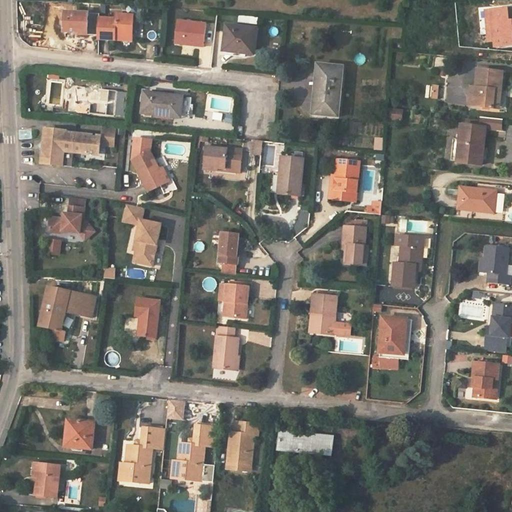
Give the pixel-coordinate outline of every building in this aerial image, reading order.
[(509,9),(486,11),(489,43),(495,42),(496,48),(511,47),(511,22),(509,9)] [(88,34),(99,35),(100,18),(100,16),(89,15),(89,14),(66,12),(65,32),(77,33),(77,35),(88,36),(88,34)] [(99,40),(116,41),(117,37),(133,37),(134,16),(117,15),(117,19),(100,18),(99,35),(99,40)] [(257,18),(240,16),(239,22),(245,23),(245,25),(256,26),(257,18)] [(257,30),(227,26),(224,51),(254,55),(257,30)] [(320,75),(319,87),(342,86),(344,68),(319,65),(318,75),(320,75)] [(478,70),(476,88),(475,106),(499,109),(503,73),(478,70)] [(314,114),(339,117),(342,86),(319,87),(317,105),(315,105),(314,114)] [(117,92),(78,87),(76,103),(91,105),(91,114),(114,117),(114,115),(124,116),(127,94),(117,93),(117,92)] [(143,114),(172,118),(173,115),(190,117),(192,98),(145,92),(143,114)] [(405,120),(405,108),(393,109),(393,120),(405,120)] [(486,128),(461,125),(457,162),(482,165),(486,128)] [(116,127),(102,126),(101,137),(101,146),(114,147),(115,147),(116,127)] [(46,129),(44,141),(55,133),(56,130),(46,129)] [(67,132),(56,130),(55,133),(44,141),(38,146),(43,154),(51,165),(58,161),(63,167),(71,168),(73,153),(79,154),(79,152),(98,154),(99,146),(101,146),(101,137),(67,133),(67,132)] [(135,139),(133,160),(149,193),(167,183),(160,169),(151,151),(152,140),(135,139)] [(262,142),(253,141),(252,155),(261,156),(262,142)] [(205,147),(204,169),(240,172),(242,150),(205,147)] [(42,164),(51,165),(43,154),(42,164)] [(281,157),(280,176),(282,176),(281,195),(300,196),(303,159),(281,157)] [(337,159),(336,175),(334,190),(330,189),(329,199),(356,202),(360,161),(337,159)] [(163,167),(160,169),(167,183),(170,181),(163,167)] [(458,209),(482,212),(482,209),(495,210),(497,192),(461,188),(458,209)] [(72,198),(71,207),(85,209),(86,200),(72,198)] [(370,201),(370,214),(383,214),(383,201),(370,201)] [(145,209),(128,205),(124,223),(139,227),(136,242),(140,243),(139,252),(137,252),(134,263),(153,267),(162,225),(142,221),(145,209)] [(85,209),(71,207),(69,215),(65,214),(64,219),(55,218),(51,221),(50,229),(53,233),(61,233),(63,232),(81,234),(86,240),(95,234),(84,218),(85,209)] [(344,244),(347,244),(350,244),(348,264),(366,266),(367,247),(365,246),(367,222),(358,221),(357,228),(346,227),(344,244)] [(239,234),(223,233),(220,263),(238,266),(238,258),(237,257),(239,234)] [(398,236),(397,246),(402,247),(400,264),(396,263),(394,286),(415,288),(416,272),(417,263),(422,264),(424,239),(398,236)] [(62,255),(63,239),(51,239),(50,254),(62,255)] [(196,242),(197,251),(205,250),(204,241),(196,242)] [(486,245),(484,260),(479,260),(478,273),(488,274),(488,283),(510,285),(511,276),(506,275),(508,248),(486,245)] [(116,269),(105,268),(106,279),(115,280),(116,269)] [(224,317),(246,319),(249,287),(227,285),(224,317)] [(67,313),(80,315),(85,296),(50,288),(41,327),(53,330),(51,339),(63,343),(66,333),(62,332),(67,313)] [(314,294),(313,311),(316,311),(314,332),(334,335),(334,334),(351,336),(352,325),(335,323),(338,297),(314,294)] [(97,298),(85,296),(80,315),(92,318),(97,298)] [(161,302),(139,300),(137,317),(143,318),(141,337),(157,339),(161,302)] [(492,334),(488,333),(486,348),(505,350),(507,338),(511,338),(511,323),(511,319),(511,306),(498,305),(497,318),(494,318),(493,328),(492,334)] [(384,318),(381,352),(404,354),(407,320),(384,318)] [(404,354),(381,352),(380,357),(408,360),(412,320),(407,320),(404,354)] [(235,328),(218,327),(214,368),(236,371),(239,339),(234,338),(235,328)] [(475,397),(491,399),(492,388),(497,389),(500,365),(475,363),(473,377),(476,378),(475,385),(475,397)] [(169,400),(167,419),(183,421),(185,402),(169,400)] [(92,449),(95,424),(70,421),(67,447),(92,449)] [(127,458),(125,475),(150,477),(153,442),(163,443),(165,423),(144,421),(143,435),(142,440),(137,439),(129,438),(127,458)] [(227,466),(251,468),(254,437),(258,437),(259,426),(235,423),(234,434),(230,434),(227,466)] [(179,463),(177,480),(201,483),(205,447),(215,448),(217,428),(196,426),(195,440),(194,445),(190,445),(181,444),(179,463)] [(279,450),(300,453),(300,450),(312,451),(311,454),(331,456),(333,437),(281,432),(279,450)] [(39,464),(37,483),(36,496),(58,498),(61,466),(39,464)] [(204,511),(212,511),(214,501),(206,500),(204,511)]
